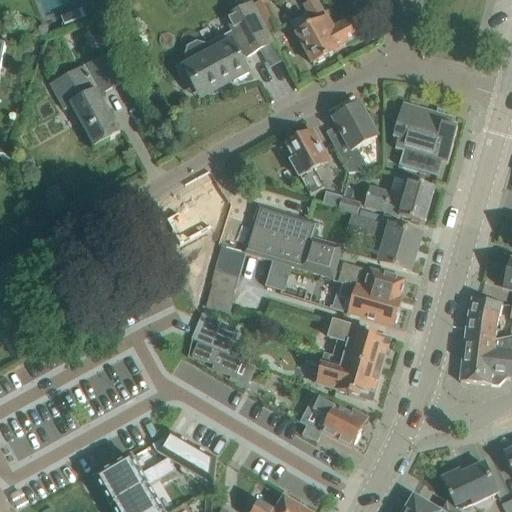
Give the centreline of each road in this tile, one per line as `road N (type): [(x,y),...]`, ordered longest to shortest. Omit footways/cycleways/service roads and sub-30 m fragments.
road 1 (residential): [(392,64),(0,275)]
road 2 (residential): [(366,505),(172,389),(11,478)]
road 3 (tertiary): [(414,412),(506,98)]
